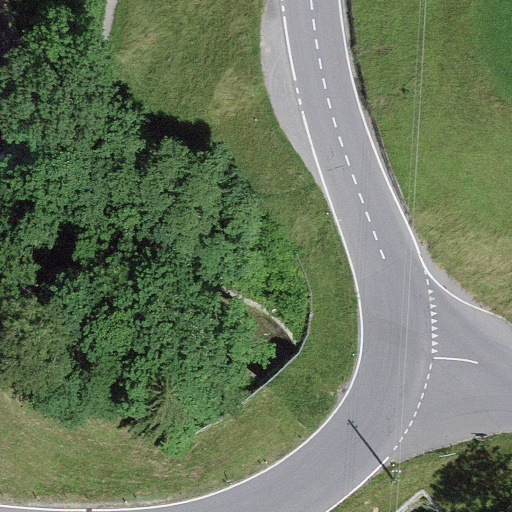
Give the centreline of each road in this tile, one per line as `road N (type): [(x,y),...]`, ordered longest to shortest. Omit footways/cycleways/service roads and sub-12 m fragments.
road 1 (tertiary): [(312,0),(323,80),(385,259),(398,353)]
road 2 (tertiary): [(398,353),(375,427),(270,511)]
